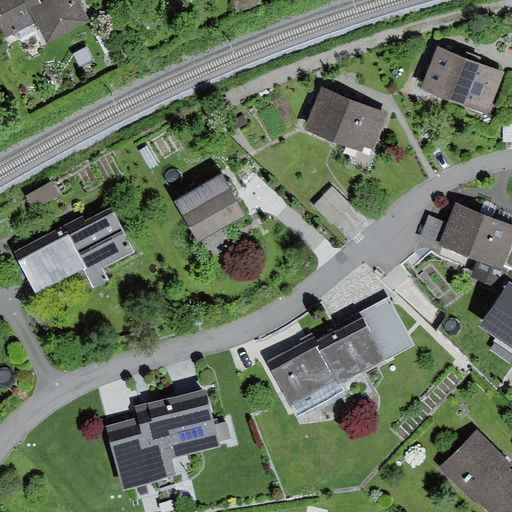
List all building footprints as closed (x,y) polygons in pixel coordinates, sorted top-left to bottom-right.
[(0,0),(0,42),(34,25),(46,47),(91,23),(78,0),(0,0)] [(259,0),(238,0),(233,2),(238,13),(261,4),(259,0)] [(87,48),(73,55),(80,67),(93,60),(87,48)] [(506,73),(438,48),(422,90),(478,111),(480,106),(492,110),(506,73)] [(389,115),(321,88),(305,131),(362,153),(364,146),(375,151),(389,115)] [(222,174),(174,199),(196,243),(245,217),(222,174)] [(332,186),(315,205),(335,222),(352,204),(332,186)] [(511,227),(485,217),(456,206),(449,224),(440,247),(477,260),(511,273),(511,227)] [(82,218),(12,254),(35,297),(83,272),(92,289),(109,280),(104,269),(135,253),(112,209),(85,223),(82,218)] [(440,247),(449,224),(429,217),(420,240),(440,247)] [(511,273),(477,260),(470,276),(503,290),(509,281),(511,283),(511,273)] [(511,283),(509,281),(503,290),(479,325),(511,347),(511,283)] [(364,319),(386,361),(416,346),(390,297),(334,326),(338,332),(364,319)] [(313,340),(268,364),(297,419),(348,392),(344,384),(386,361),(364,319),(338,332),(316,344),(313,340)] [(139,420),(106,428),(122,492),(178,478),(174,461),(220,449),(218,443),(231,440),(227,422),(214,426),(206,391),(137,408),(139,420)] [(511,465),(477,432),(441,469),(476,503),(479,500),(491,511),(511,511),(511,471),(511,470),(511,465)]
